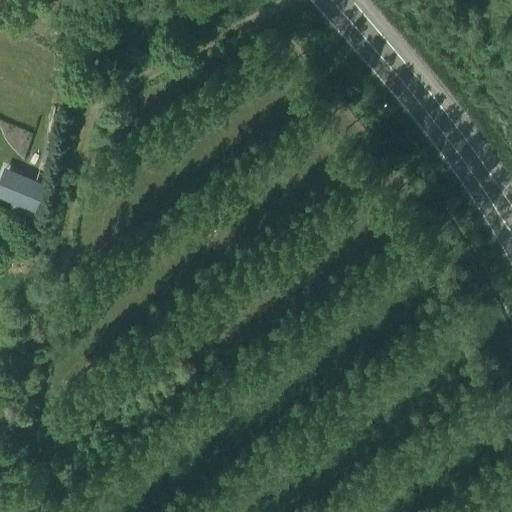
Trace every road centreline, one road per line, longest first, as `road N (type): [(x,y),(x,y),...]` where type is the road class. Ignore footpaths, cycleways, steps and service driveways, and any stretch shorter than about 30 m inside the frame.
road 1 (track): [(11,511),(85,126),(97,103),(284,0)]
road 2 (trunk): [(511,232),(433,118),(332,0)]
